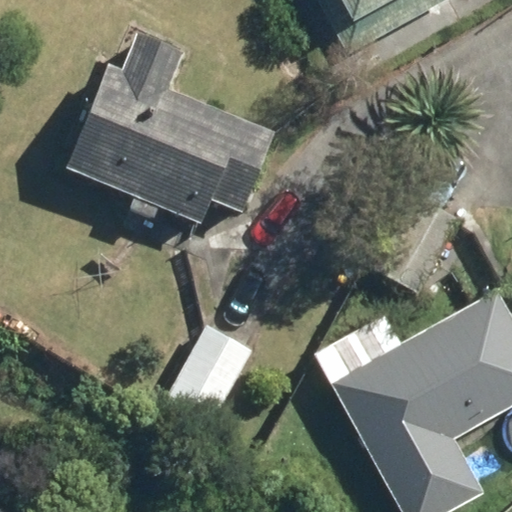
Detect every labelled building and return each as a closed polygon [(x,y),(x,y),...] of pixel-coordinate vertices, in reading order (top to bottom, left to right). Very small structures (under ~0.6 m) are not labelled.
[(314,0),(346,56),(445,0),(314,0)] [(65,174),(200,226),(210,203),(241,215),(273,134),(166,93),(181,56),(133,37),(119,73),(107,69),(65,174)] [(368,275),(414,299),(454,223),(408,199),(368,275)] [(450,511),(480,496),(451,442),(511,408),(511,327),(494,295),(328,387),(397,511),(450,511)] [(162,399),(206,424),(247,350),(203,325),(162,399)]
